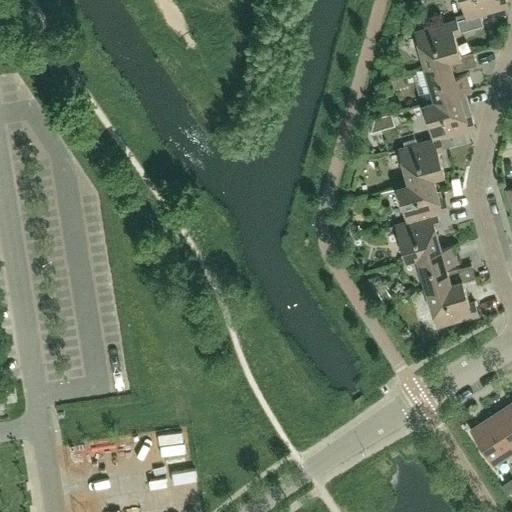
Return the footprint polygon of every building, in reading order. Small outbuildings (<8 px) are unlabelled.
[(460,0),(466,18),(508,6),(506,0),(460,0)] [(461,56),(454,34),(460,32),(457,19),(415,31),(425,66),(461,56)] [(471,91),(466,74),(454,77),(453,72),(477,65),(473,52),(461,56),(425,66),(434,101),(435,101),(459,94),(459,95),(471,91)] [(400,88),(410,88),(411,99),(416,99),(414,75),(400,76),(400,88)] [(466,117),(459,95),(459,94),(435,101),(434,101),(423,104),(433,138),(433,139),(440,137),(441,138),(475,128),(471,115),(466,117)] [(445,174),(438,151),(444,149),(441,138),(440,137),(433,139),(433,138),(417,143),(405,146),(398,148),(408,183),(433,177),(445,174)] [(416,138),(403,141),(405,146),(417,143),(416,138)] [(439,199),(433,177),(408,183),(397,186),(407,221),(424,216),(437,212),(437,213),(449,210),(445,197),(439,199)] [(441,249),(441,248),(435,227),(441,225),(437,213),(437,212),(424,216),(407,221),(395,224),(405,260),(417,257),(417,256),(441,249)] [(446,266),(458,263),(453,245),(441,248),(441,249),(417,256),(417,257),(427,291),(463,280),(463,281),(475,277),(472,265),(448,271),(446,266)] [(469,303),(463,281),(463,280),(427,291),(437,326),(478,314),(475,301),(469,303)] [(18,399),(16,384),(5,386),(5,389),(7,401),(18,399)] [(511,452),(511,414),(506,406),(488,418),(511,453),(511,452)] [(511,453),(488,418),(470,430),(493,465),(511,453)] [(505,484),(502,486),(508,493),(510,491),(511,490),(511,480),(511,479),(505,484)]
